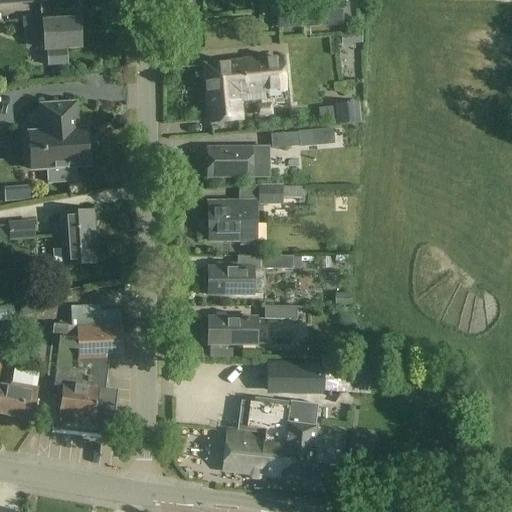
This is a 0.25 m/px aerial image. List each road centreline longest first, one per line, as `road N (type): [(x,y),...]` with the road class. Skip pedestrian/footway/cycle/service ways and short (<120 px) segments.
road 1 (residential): [(148,493),(148,0)]
road 2 (tertiary): [(148,493),(0,470)]
road 3 (tertiary): [(288,511),(148,493)]
